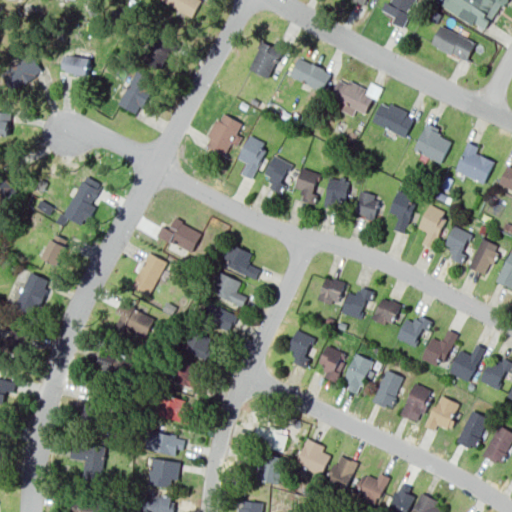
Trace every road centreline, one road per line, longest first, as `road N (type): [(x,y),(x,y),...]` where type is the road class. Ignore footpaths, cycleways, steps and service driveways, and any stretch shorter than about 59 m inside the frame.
road 1 (residential): [(245,0),(100,265),(68,341),(41,434),(30,511)]
road 2 (residential): [(68,128),(107,140),(259,223),(382,261),(511,328)]
road 3 (residential): [(247,374),(511,510)]
road 4 (residential): [(210,511),(237,393),(309,240)]
road 5 (residential): [(511,121),(272,0)]
